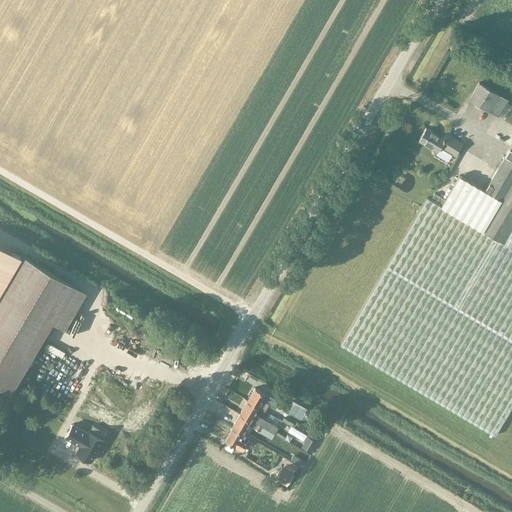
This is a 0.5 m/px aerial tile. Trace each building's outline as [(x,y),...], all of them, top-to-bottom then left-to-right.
[(489,110),(498,94),(478,82),(469,99),(489,110)] [(427,128),(420,140),(439,151),(441,147),(456,155),(464,142),(447,133),(444,138),(427,128)] [(459,175),(441,206),(427,198),(402,240),(340,344),(495,435),(511,406),(511,145),(485,190),(459,175)] [(456,161),(481,175),(488,163),(463,149),(456,161)] [(0,292),(21,256),(0,243),(0,292)] [(30,354),(71,286),(26,259),(0,303),(0,383),(10,389),(25,364),(29,366),(35,357),(30,354)] [(155,354),(162,341),(154,336),(147,350),(155,354)] [(81,392),(91,376),(88,374),(91,369),(83,364),(70,385),(81,392)] [(258,407),(264,411),(268,404),(274,407),(277,401),(255,387),(247,401),(258,407)] [(254,414),(258,407),(247,401),(240,413),(262,427),(274,434),(278,427),(254,414)] [(290,411),(300,417),(306,408),(295,402),(290,411)] [(260,431),(262,427),(240,413),(232,426),(243,433),(248,425),(260,431)] [(87,433),(73,424),(65,437),(80,445),(76,452),(91,461),(103,440),(102,439),(89,431),(88,431),(87,433)] [(243,433),(232,426),(224,440),(242,450),(249,437),(243,433)] [(312,452),(317,438),(309,436),(304,449),(312,452)] [(275,477),(286,485),(293,474),(281,467),(275,477)]
